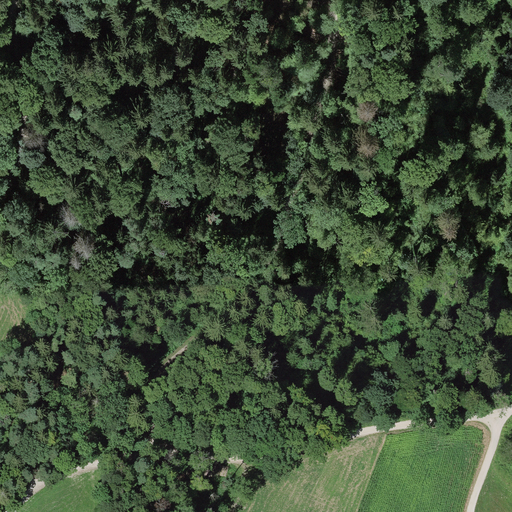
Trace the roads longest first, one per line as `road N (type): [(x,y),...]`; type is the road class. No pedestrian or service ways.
road 1 (track): [(333,0),(328,64),(278,237),(250,288),(153,384),(146,413),(160,452)]
road 2 (track): [(10,511),(32,488),(116,459),(160,452),(255,460),(374,428),(499,417)]
road 3 (track): [(14,0),(21,132),(0,196)]
